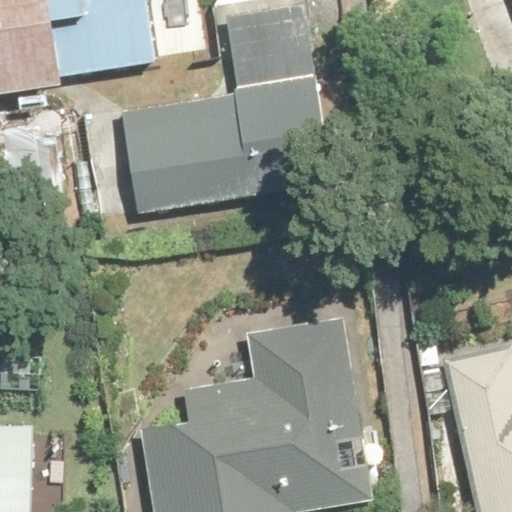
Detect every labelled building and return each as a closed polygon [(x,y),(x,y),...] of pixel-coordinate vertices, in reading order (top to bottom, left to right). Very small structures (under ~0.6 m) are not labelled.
[(157,59),(148,0),(0,0),(0,99),(69,90),(66,71),(157,59)] [(242,95),(126,111),(140,213),(340,185),(316,6),(232,18),(242,95)] [(258,379),(189,390),(194,423),(148,431),(160,511),(308,511),(377,501),(349,324),(252,339),(258,379)] [(511,511),(511,348),(449,361),(478,511),(511,511)] [(1,419),(0,419),(0,511),(32,511),(33,432),(1,432),(1,419)]
